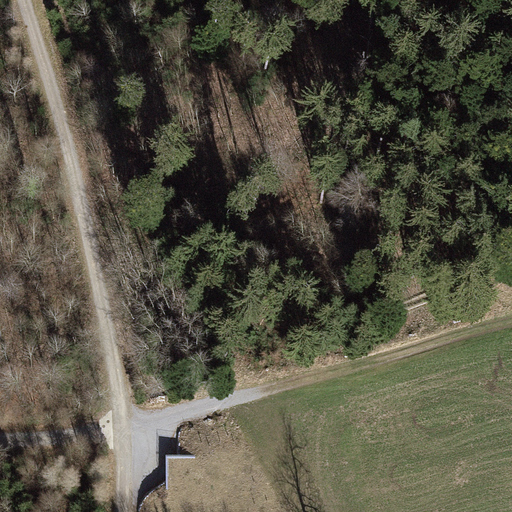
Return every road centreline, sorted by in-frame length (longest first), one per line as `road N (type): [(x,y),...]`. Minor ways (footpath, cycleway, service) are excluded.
road 1 (track): [(122,511),(124,432),(76,167),(24,0)]
road 2 (track): [(511,326),(124,432)]
road 3 (track): [(0,444),(124,432)]
